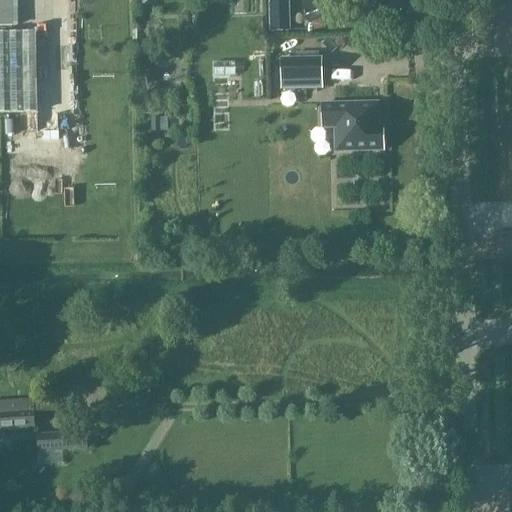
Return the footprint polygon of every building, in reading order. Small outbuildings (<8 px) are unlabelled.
[(0,0),(0,28),(18,28),(17,0),(0,0)] [(326,15),(321,0),(308,0),(301,3),(307,22),(326,15)] [(403,0),(386,0),(387,5),(387,13),(404,12),(403,0)] [(268,32),(287,32),(287,3),(268,3),(268,32)] [(0,114),(36,114),(35,33),(0,33),(0,114)] [(280,60),(281,90),(321,89),(320,59),(280,60)] [(378,128),(377,104),(321,105),(322,129),(334,129),(335,153),(383,151),(382,128),(378,128)] [(159,142),(158,118),(150,118),(151,142),(159,142)] [(32,401),(19,402),(0,403),(0,429),(34,427),(32,401)] [(38,465),(63,463),(62,454),(85,452),(84,433),(37,436),(38,465)]
